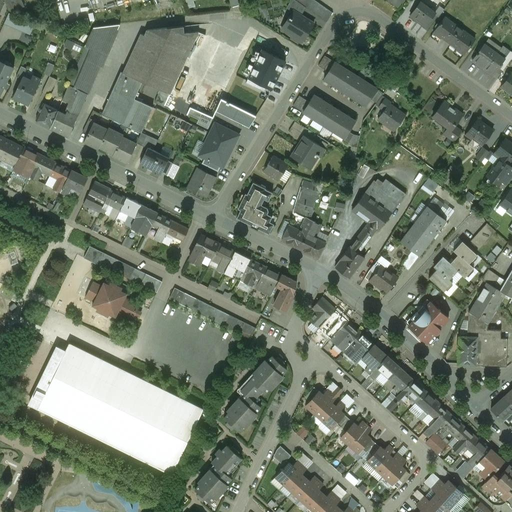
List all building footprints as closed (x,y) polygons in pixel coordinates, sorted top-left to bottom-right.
[(306,8),(294,0),(292,0),(287,8),(292,12),(288,18),(291,20),(285,31),(303,42),(314,24),(301,16),(306,8)] [(333,12),(314,0),(294,0),(306,8),(327,22),(333,12)] [(435,13),(420,3),(410,16),(411,16),(419,22),(420,22),(426,26),(425,27),(436,13),(435,13)] [(9,13),(5,23),(31,34),(35,24),(9,13)] [(475,40),(467,35),(452,24),(452,23),(445,18),(433,33),(434,33),(441,38),(441,39),(442,37),(457,48),(456,50),(457,50),(464,55),(463,55),(464,55),(475,40)] [(210,24),(188,27),(188,28),(197,33),(205,36),(210,24)] [(119,26),(93,29),(85,47),(81,58),(101,67),(103,68),(119,31),(118,31),(118,30),(119,26)] [(142,82),(142,83),(159,91),(188,28),(188,27),(167,29),(142,82)] [(159,91),(158,94),(167,99),(197,33),(188,28),(159,91)] [(142,34),(124,74),(129,76),(142,82),(167,29),(148,31),(145,36),(142,34)] [(67,39),(64,45),(80,52),(83,46),(67,39)] [(495,57),(483,48),(485,45),(484,45),(473,61),(486,70),(486,71),(488,68),(494,73),(492,76),(493,76),(504,60),(505,60),(504,59),(497,54),(495,57)] [(285,62),(262,50),(249,77),(267,86),(272,89),(285,62)] [(335,63),(325,56),(318,66),(328,73),(335,63)] [(101,67),(81,58),(69,86),(87,94),(89,95),(101,67)] [(0,95),(14,67),(0,60),(0,95)] [(55,66),(49,63),(44,74),(50,77),(55,66)] [(345,69),(335,63),(328,73),(324,80),(334,86),(345,69)] [(27,70),(22,66),(17,77),(22,80),(24,77),(27,70)] [(355,76),(345,69),(334,86),(344,93),(355,76)] [(121,73),(113,90),(121,93),(129,76),(124,74),(121,73)] [(511,74),(511,73),(500,87),(511,95),(511,74)] [(31,80),(24,77),(22,80),(13,98),(29,106),(42,80),(33,75),(31,80)] [(142,82),(129,76),(121,93),(134,99),(142,83),(142,82)] [(366,82),(355,76),(344,93),(355,99),(366,82)] [(50,77),(43,92),(49,96),(57,80),(50,77)] [(267,86),(249,77),(246,83),(264,92),(267,86)] [(366,82),(355,99),(365,106),(376,89),(366,82)] [(87,94),(69,86),(62,101),(69,104),(64,116),(75,121),(87,94)] [(379,90),(371,100),(376,103),(383,94),(379,90)] [(167,99),(158,94),(157,95),(158,95),(154,103),(164,107),(165,105),(167,99)] [(309,103),(299,96),(293,106),(303,113),(309,103)] [(324,102),(314,96),(309,103),(303,113),(314,119),(324,102)] [(397,111),(390,106),(392,103),(386,99),(379,108),(385,112),(379,119),(395,131),(405,116),(397,110),(397,111)] [(249,127),(254,118),(221,101),(216,110),(249,127)] [(324,102),(314,119),(324,126),(335,109),(324,102)] [(462,115),(443,102),(432,117),(448,128),(444,134),(454,141),(461,132),(454,127),(462,115)] [(58,110),(44,103),(36,121),(51,128),(58,113),(58,110)] [(142,131),(152,108),(103,108),(101,114),(114,119),(112,119),(142,131)] [(189,109),(186,115),(198,120),(196,124),(207,129),(212,119),(189,109)] [(345,115),(335,109),(324,126),(334,132),(345,115)] [(64,116),(58,113),(51,128),(68,137),(75,121),(64,116)] [(345,115),(334,132),(344,139),(349,132),(355,121),(345,115)] [(89,119),(83,133),(87,135),(92,125),(93,125),(95,121),(89,119)] [(493,131),(477,120),(465,136),(481,147),(493,131)] [(305,128),(295,122),(289,132),(298,138),(305,128)] [(239,135),(215,123),(199,156),(208,160),(223,168),(239,135)] [(93,125),(92,125),(87,135),(83,142),(98,150),(99,148),(107,132),(93,125)] [(122,136),(108,130),(107,132),(99,148),(113,155),(121,139),(122,136)] [(344,139),(342,142),(347,145),(354,135),(349,132),(344,139)] [(141,133),(136,144),(142,147),(147,135),(141,133)] [(147,135),(142,147),(147,149),(152,151),(158,140),(147,135)] [(360,136),(354,135),(351,147),(357,148),(360,136)] [(23,149),(0,137),(0,159),(14,166),(13,169),(13,170),(24,148),(23,148),(23,149)] [(326,150),(306,137),(294,156),(302,162),(304,159),(311,164),(316,155),(321,158),(326,150)] [(135,145),(121,139),(113,155),(112,156),(127,163),(135,145)] [(511,159),(511,145),(504,140),(493,156),(499,160),(500,161),(502,158),(509,163),(507,165),(508,166),(511,159)] [(40,155),(24,147),(24,148),(13,170),(29,178),(32,172),(34,168),(40,156),(40,155)] [(483,161),(490,151),(483,147),(476,157),(483,161)] [(147,149),(139,164),(160,174),(161,174),(166,162),(168,159),(152,151),(147,149)] [(56,164),(40,156),(34,168),(38,171),(50,176),(56,164)] [(287,165),(273,157),(264,171),(278,180),(279,178),(284,170),(287,165)] [(499,160),(487,177),(499,185),(502,182),(506,176),(502,174),(508,166),(507,165),(509,163),(502,158),(500,161),(499,160)] [(172,165),(166,162),(161,174),(166,176),(172,165)] [(71,171),(56,164),(50,176),(61,182),(65,184),(71,171)] [(511,168),(508,166),(502,174),(506,176),(502,182),(507,186),(511,178),(511,168)] [(284,170),(279,178),(283,181),(288,173),(284,170)] [(87,179),(71,171),(65,184),(70,186),(81,191),(87,179)] [(215,178),(200,171),(196,179),(193,177),(188,189),(205,198),(215,178)] [(439,185),(429,178),(424,185),(434,192),(439,185)] [(406,194),(386,179),(383,183),(378,179),(376,182),(374,181),(364,194),(391,214),(406,194)] [(265,189),(252,182),(246,194),(244,194),(237,210),(240,211),(236,219),(268,234),(273,225),(269,223),(272,217),(267,215),(268,212),(266,208),(261,205),(263,200),(267,202),(272,193),(264,190),(265,189)] [(316,184),(304,182),(295,210),(299,215),(306,219),(310,221),(315,203),(325,184),(316,182),(316,184)] [(111,191),(95,183),(89,196),(100,201),(105,203),(111,191)] [(511,215),(511,189),(499,206),(511,215)] [(126,199),(111,191),(105,203),(109,206),(120,211),(126,199)] [(369,223),(350,247),(358,253),(377,228),(379,230),(391,214),(364,194),(352,210),(369,223)] [(142,206),(126,199),(120,211),(136,219),(142,206)] [(337,203),(335,210),(344,212),(345,206),(337,203)] [(157,213),(142,205),(142,206),(136,219),(151,226),(157,214),(157,213)] [(447,221),(427,206),(421,215),(440,230),(447,221)] [(173,221),(157,214),(151,226),(162,231),(166,234),(173,221)] [(440,230),(421,215),(414,224),(433,239),(440,230)] [(151,226),(136,219),(131,227),(147,235),(151,226)] [(310,221),(306,219),(303,225),(310,229),(313,222),(310,221)] [(188,229),(173,221),(166,234),(171,236),(182,241),(188,229)] [(321,226),(313,222),(310,229),(315,231),(318,232),(321,226)] [(433,239),(414,224),(407,233),(426,248),(433,239)] [(310,229),(303,225),(301,229),(303,230),(302,233),(307,235),(310,229)] [(486,225),(470,242),(479,250),(495,232),(486,225)] [(302,233),(289,227),(282,241),(300,250),(307,235),(302,233)] [(315,231),(310,229),(307,235),(312,238),(315,231)] [(426,248),(407,233),(400,242),(419,257),(426,248)] [(219,243),(201,235),(195,248),(213,257),(213,256),(219,243)] [(312,238),(307,235),(300,250),(318,259),(325,244),(312,238)] [(131,247),(134,240),(128,237),(124,244),(131,247)] [(450,263),(443,256),(434,266),(437,269),(429,277),(443,291),(451,282),(449,279),(457,270),(464,277),(473,268),(468,264),(476,255),(461,242),(453,250),(458,255),(450,263)] [(235,251),(219,243),(213,256),(221,260),(229,264),(235,251)] [(497,245),(492,251),(497,255),(502,249),(497,245)] [(89,246),(84,258),(97,265),(97,263),(103,253),(89,246)] [(350,247),(339,260),(340,261),(335,268),(349,279),(365,258),(358,253),(350,247)] [(213,257),(195,248),(190,257),(201,263),(205,255),(212,258),(213,257)] [(250,259),(235,251),(229,264),(236,268),(244,271),(250,259)] [(493,262),(497,255),(491,252),(487,258),(493,262)] [(103,253),(97,263),(103,266),(108,255),(103,253)] [(119,261),(108,255),(103,266),(113,271),(119,261)] [(381,256),(370,271),(375,274),(381,267),(386,270),(390,264),(381,256)] [(266,266),(250,259),(244,271),(256,277),(260,279),(266,267),(266,266)] [(229,264),(221,260),(216,270),(224,274),(229,264)] [(124,263),(119,261),(113,271),(119,274),(124,263)] [(124,263),(119,274),(124,277),(130,266),(124,263)] [(236,268),(229,264),(224,274),(232,277),(236,268)] [(130,266),(124,277),(130,279),(135,269),(130,266)] [(282,275),(266,267),(260,279),(265,282),(275,287),(282,275)] [(386,270),(381,267),(375,274),(369,281),(370,282),(370,281),(377,287),(376,287),(377,287),(378,286),(387,293),(397,279),(386,270)] [(511,267),(498,290),(505,293),(506,291),(511,295),(511,267)] [(146,274),(135,269),(130,279),(140,285),(146,274)] [(499,276),(489,270),(481,281),(485,283),(493,287),(499,276)] [(146,274),(140,285),(146,287),(151,276),(146,274)] [(297,282),(282,275),(275,287),(281,290),(277,298),(278,298),(274,306),(286,312),(294,295),(293,294),(296,288),(294,287),(297,282)] [(151,276),(146,287),(151,290),(156,279),(151,276)] [(156,279),(151,290),(157,293),(162,282),(156,279)] [(450,296),(459,286),(453,281),(445,291),(450,296)] [(112,286),(103,282),(102,286),(93,282),(85,297),(94,302),(92,305),(101,310),(99,312),(108,317),(109,314),(115,317),(117,313),(132,320),(135,315),(136,316),(139,311),(137,310),(140,305),(125,297),(127,294),(121,291),(122,288),(114,284),(112,286)] [(485,283),(469,313),(479,319),(496,289),(493,287),(485,283)] [(180,291),(174,288),(169,299),(175,301),(180,291)] [(496,289),(479,319),(488,324),(505,293),(498,290),(496,289)] [(180,291),(175,301),(180,304),(185,293),(180,291)] [(196,299),(185,293),(180,304),(191,309),(196,299)] [(201,301),(196,299),(191,309),(196,312),(201,301)] [(334,310),(322,300),(313,311),(316,313),(308,320),(318,328),(319,328),(325,320),(334,310)] [(207,304),(201,301),(196,312),(202,315),(207,304)] [(448,319),(431,302),(426,308),(423,306),(411,319),(414,321),(408,327),(426,343),(435,333),(437,334),(441,330),(439,328),(448,319)] [(218,309),(207,304),(202,315),(212,320),(218,309)] [(218,309),(212,320),(218,323),(223,312),(218,309)] [(347,322),(334,310),(325,320),(332,326),(338,332),(347,322)] [(228,315),(223,312),(218,323),(223,325),(228,315)] [(239,320),(228,315),(223,325),(234,331),(239,320)] [(245,323),(239,320),(234,331),(239,333),(245,323)] [(325,320),(319,328),(325,333),(332,326),(325,320)] [(360,334),(347,322),(338,332),(348,340),(351,344),(360,334)] [(256,328),(245,323),(239,333),(251,339),(256,328)] [(480,364),(508,365),(509,337),(502,337),(502,329),(481,329),(480,364)] [(373,345),(360,334),(351,344),(355,347),(364,355),(373,345)] [(467,337),(459,336),(459,344),(458,344),(457,353),(459,353),(458,363),(476,364),(477,361),(477,337),(467,337)] [(31,348),(38,351),(42,341),(35,338),(31,348)] [(204,408),(69,342),(65,350),(57,346),(29,405),(171,474),(204,408)] [(364,355),(363,357),(370,364),(365,370),(370,374),(373,372),(377,367),(386,356),(373,345),(364,355)] [(272,356),(241,391),(245,395),(224,418),(228,422),(226,424),(232,430),(234,427),(239,431),(244,425),(243,424),(254,413),(255,414),(261,407),(256,403),(260,399),(257,397),(262,392),(265,394),(270,388),(269,387),(280,375),(281,376),(287,370),(282,366),(284,363),(278,357),(276,360),(272,356)] [(399,368),(386,356),(377,367),(382,371),(390,378),(399,368)] [(382,371),(377,367),(373,372),(379,378),(381,375),(380,374),(382,371)] [(412,380),(399,368),(390,378),(399,387),(403,390),(412,380)] [(426,392),(412,380),(403,390),(407,394),(416,402),(426,392)] [(314,388),(304,398),(309,402),(318,392),(314,388)] [(322,395),(318,392),(309,402),(305,406),(314,414),(332,394),(327,390),(322,395)] [(398,403),(393,400),(396,395),(390,392),(383,405),(394,411),(398,403)] [(438,403),(426,392),(416,402),(429,413),(438,403)] [(348,393),(342,400),(349,407),(355,400),(348,393)] [(332,394),(314,414),(323,421),(340,402),(335,407),(332,404),(336,399),(332,394)] [(511,405),(505,397),(491,409),(502,421),(511,411),(511,405)] [(340,402),(323,421),(331,429),(337,424),(344,415),(340,411),(345,406),(340,402)] [(451,415),(438,403),(429,413),(428,414),(435,420),(428,428),(434,433),(442,425),(451,415)] [(344,415),(337,424),(341,428),(349,419),(344,415)] [(464,426),(451,415),(442,425),(451,433),(455,437),(464,426)] [(349,419),(341,428),(345,432),(353,423),(349,419)] [(345,432),(340,437),(349,445),(366,426),(362,422),(357,427),(353,423),(345,432)] [(304,438),(310,431),(304,426),(298,433),(304,438)] [(366,426),(349,445),(358,453),(361,449),(371,439),(366,435),(371,430),(366,426)] [(477,438),(464,426),(455,437),(460,441),(465,446),(468,448),(477,438)] [(428,428),(423,434),(429,439),(434,433),(428,428)] [(451,433),(446,439),(449,443),(455,437),(451,433)] [(490,449),(477,438),(468,448),(475,455),(480,460),(490,449)] [(371,439),(361,449),(366,453),(367,452),(375,443),(371,439)] [(465,446),(460,441),(453,450),(458,454),(465,446)] [(375,443),(367,452),(372,456),(379,447),(375,443)] [(222,451),(219,449),(215,454),(217,456),(211,462),(216,466),(195,489),(199,493),(196,495),(203,501),(205,499),(210,503),(215,497),(214,496),(225,484),(226,485),(232,479),(227,475),(231,471),(230,470),(235,464),(236,465),(241,459),(237,455),(239,452),(233,447),(230,449),(226,446),(222,451)] [(273,456),(286,464),(292,453),(280,446),(273,456)] [(372,456),(367,461),(375,469),(393,450),(388,446),(384,451),(379,447),(372,456)] [(504,462),(490,449),(480,460),(476,464),(482,470),(479,473),(487,481),(492,475),(504,462)] [(393,450),(375,469),(384,477),(401,458),(397,453),(392,459),(389,455),(393,450)] [(466,450),(461,456),(465,460),(471,454),(466,450)] [(480,460),(475,455),(468,463),(473,468),(476,464),(480,460)] [(401,458),(384,477),(393,485),(398,479),(405,471),(401,467),(406,462),(401,458)] [(288,463),(275,477),(284,485),(302,466),(297,462),(292,467),(288,463)] [(482,470),(476,464),(473,468),(479,473),(482,470)] [(302,466),(284,485),(292,493),(305,479),(302,475),(306,470),(302,466)] [(511,469),(508,467),(497,479),(492,475),(487,481),(482,486),(492,495),(496,491),(505,499),(511,493),(511,469)] [(405,471),(398,479),(402,483),(410,475),(405,471)] [(309,482),(305,479),(292,493),(301,500),(318,481),(314,477),(309,482)] [(463,494),(449,481),(445,485),(440,480),(436,485),(455,502),(463,494)] [(318,481),(301,500),(309,508),(322,494),(319,490),(323,485),(318,481)] [(455,502),(436,485),(432,490),(437,494),(433,498),(448,511),(455,502)] [(334,492),(341,498),(347,493),(339,486),(334,492)] [(326,497),(322,494),(309,508),(313,511),(321,511),(335,496),(331,492),(326,497)] [(335,496),(321,511),(336,511),(339,509),(335,506),(340,501),(335,496)] [(446,511),(448,511),(433,498),(430,502),(425,497),(421,502),(431,511),(446,511)] [(431,511),(421,502),(416,507),(421,511),(420,511),(431,511)] [(477,511),(491,511),(480,502),(474,509),(477,511)]
